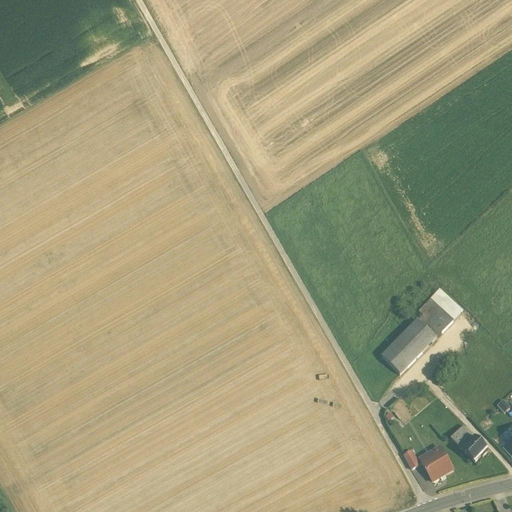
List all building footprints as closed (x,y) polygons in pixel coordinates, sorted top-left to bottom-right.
[(462,314),(439,292),(431,300),(453,322),(462,314)] [(453,322),(431,300),(419,312),(423,317),(418,322),(436,340),(453,322)] [(418,322),(382,359),(400,376),(436,340),(418,322)] [(463,428),(450,440),(462,452),(475,439),(463,428)] [(487,451),(475,439),(462,452),(474,464),(480,458),(482,459),(487,453),(486,452),(487,451)] [(511,448),(509,445),(503,451),(511,459),(511,458),(511,448)] [(453,471),(440,449),(431,453),(434,458),(422,465),(432,483),(453,471)] [(419,466),(412,453),(404,458),(412,471),(419,466)]
